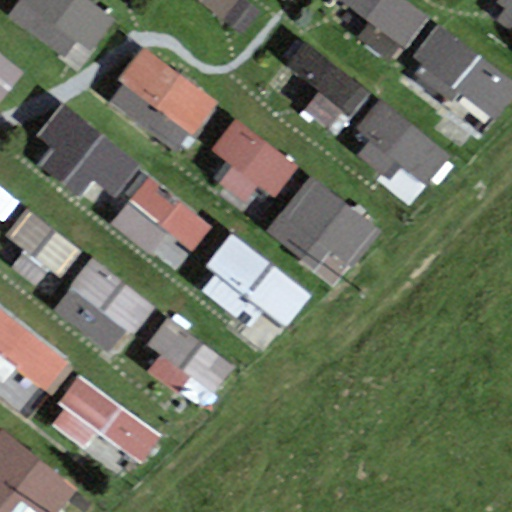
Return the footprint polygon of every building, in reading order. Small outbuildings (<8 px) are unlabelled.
[(74,61),(111,13),(94,0),(15,0),(8,10),(74,61)] [(250,0),(196,0),(231,28),(253,2),(250,0)] [(361,38),(408,55),(427,0),(339,0),(370,11),(361,38)] [(511,0),(501,0),(494,11),(511,24),(511,0)] [(498,123),(511,98),(511,69),(434,26),(408,72),(498,123)] [(342,122),(369,86),(305,39),(278,75),(342,122)] [(180,151),(219,102),(149,46),(110,94),(180,151)] [(0,104),(27,65),(0,47),(0,104)] [(383,94),(347,133),(416,196),(452,156),(383,94)] [(28,156),(84,194),(97,176),(125,195),(147,163),(63,105),(28,156)] [(204,156),(265,206),(299,165),(239,115),(204,156)] [(268,228),(337,284),(382,228),(313,173),(268,228)] [(116,223),(186,262),(213,214),(144,175),(116,223)] [(0,186),(0,213),(13,199),(0,186)] [(6,238),(51,288),(82,261),(36,210),(6,238)] [(280,334),(314,292),(237,230),(203,273),(280,334)] [(93,258),(55,308),(114,353),(153,302),(93,258)] [(0,363),(42,396),(71,359),(0,303),(0,363)] [(122,475),(156,430),(81,374),(47,419),(122,475)] [(0,506),(9,511),(59,511),(79,481),(0,430),(0,506)]
